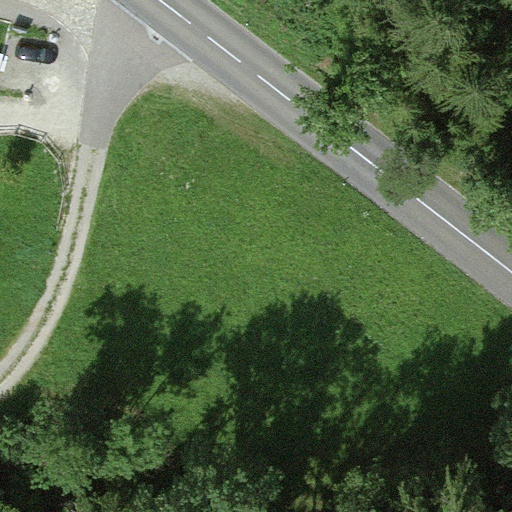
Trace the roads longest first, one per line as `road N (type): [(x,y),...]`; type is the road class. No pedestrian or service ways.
road 1 (tertiary): [(161,0),(511,271)]
road 2 (track): [(0,385),(48,322),(129,34)]
